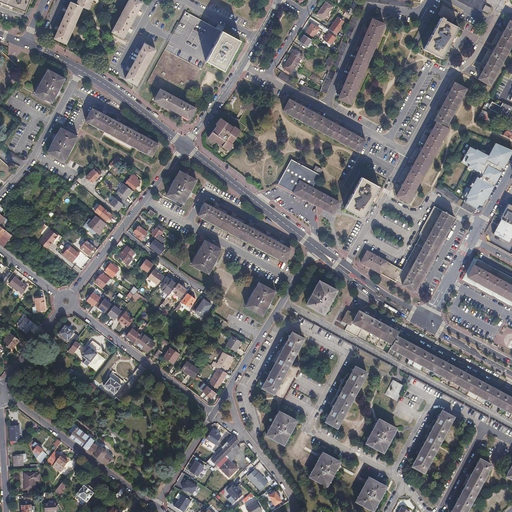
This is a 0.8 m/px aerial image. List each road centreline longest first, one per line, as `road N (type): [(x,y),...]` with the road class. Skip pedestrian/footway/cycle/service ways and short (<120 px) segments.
road 1 (residential): [(10,398),(153,506)]
road 2 (residential): [(406,153),(447,77),(470,62),(501,5)]
road 3 (residential): [(324,108),(368,6),(420,12),(427,0)]
road 4 (residential): [(72,306),(213,413)]
road 5 (residential): [(346,353),(311,428),(392,473)]
road 6 (secondary): [(316,248),(184,145)]
road 7 (residential): [(0,200),(31,163),(80,69)]
road 8 (secondary): [(184,145),(80,69)]
